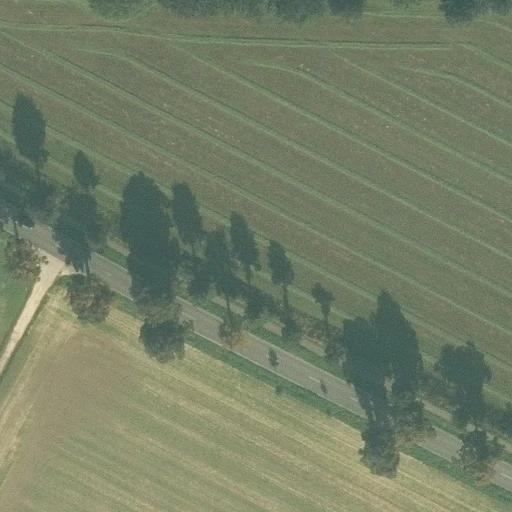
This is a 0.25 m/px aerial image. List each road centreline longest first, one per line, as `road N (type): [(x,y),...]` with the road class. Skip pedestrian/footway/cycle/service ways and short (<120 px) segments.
road 1 (secondary): [(511,478),(0,212)]
road 2 (track): [(0,368),(60,248)]
